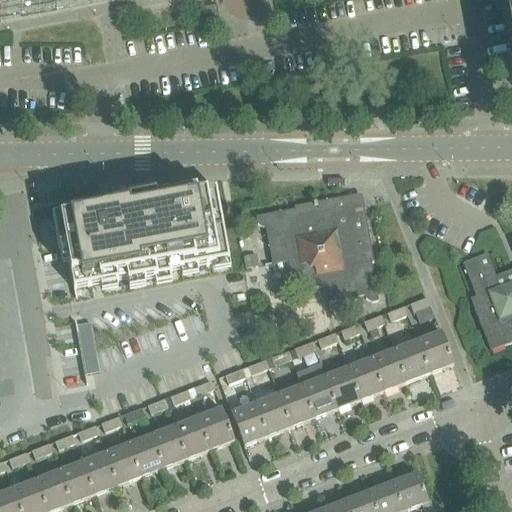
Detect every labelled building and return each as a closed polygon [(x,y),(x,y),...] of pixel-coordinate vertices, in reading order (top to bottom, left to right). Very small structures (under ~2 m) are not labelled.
[(508,0),(511,21),(511,0),(0,0),(0,18),(99,0),(508,0)] [(200,11),(202,26),(219,23),(217,8),(200,11)] [(102,209),(52,218),(58,251),(66,250),(74,292),(75,291),(91,289),(101,287),(127,282),(128,286),(144,283),(171,278),(170,274),(229,263),(221,219),(220,211),(216,192),(197,195),(197,191),(181,194),(170,196),(156,199),(155,191),(138,194),(112,199),(113,202),(102,203),(102,202),(100,203),(99,203),(100,207),(102,207),(102,209)] [(294,208),(295,211),(256,219),(258,226),(263,230),(266,229),(273,266),(288,263),(291,279),(302,277),(303,282),(308,281),(310,291),(326,289),(329,304),(366,297),(366,300),(371,304),(379,303),(372,264),(374,263),(364,208),(357,209),(351,205),(350,198),(294,208)] [(511,285),(500,291),(487,257),(463,266),(476,300),(471,302),(491,354),(511,345),(511,285)] [(410,307),(413,316),(431,309),(427,301),(410,307)] [(387,316),(390,325),(407,318),(404,310),(387,316)] [(364,325),(367,334),(384,327),(381,319),(364,325)] [(84,326),(77,328),(78,334),(86,378),(93,377),(100,375),(96,354),(91,325),(84,326)] [(341,334),(344,343),(361,336),(358,328),(341,334)] [(441,335),(417,344),(430,377),(453,368),(441,335)] [(318,343),(321,352),(338,345),(335,337),(318,343)] [(417,344),(394,353),(407,386),(430,377),(417,344)] [(294,352),(298,361),(315,354),(312,346),(294,352)] [(371,362),(383,395),(407,386),(394,353),(371,362)] [(271,361),(275,370),(292,363),(288,355),(271,361)] [(383,395),(371,362),(348,371),(360,404),(383,395)] [(248,370),(251,379),(269,372),(265,363),(248,370)] [(348,371),(325,380),(337,413),(360,404),(348,371)] [(225,379),(228,388),(246,381),(242,372),(225,379)] [(325,380),(302,389),(314,422),(337,413),(325,380)] [(194,391),(197,400),(214,393),(211,385),(194,391)] [(302,389),(278,398),(291,431),(314,422),(302,389)] [(170,400),(174,409),(191,402),(188,394),(170,400)] [(278,398),(255,407),(268,440),(291,431),(278,398)] [(147,409),(151,418),(168,411),(165,403),(147,409)] [(268,440),(255,407),(232,416),(244,449),(268,440)] [(124,418),(128,427),(145,420),(141,412),(124,418)] [(198,421),(210,454),(234,444),(221,412),(198,421)] [(121,429),(118,421),(101,427),(104,436),(121,429)] [(198,421),(175,430),(187,463),(210,454),(198,421)] [(79,436),(83,444),(98,438),(95,429),(79,436)] [(175,430),(152,439),(164,471),(187,463),(175,430)] [(55,445),(58,454),(75,447),(72,438),(55,445)] [(152,439),(128,448),(141,480),(164,471),(152,439)] [(32,454),(35,463),(52,456),(49,447),(32,454)] [(128,448),(105,457),(118,489),(141,480),(128,448)] [(9,463),(12,472),(29,465),(26,456),(9,463)] [(105,457),(82,466),(95,498),(118,489),(105,457)] [(82,466),(59,475),(72,507),(95,498),(82,466)] [(59,475),(36,484),(46,511),(59,511),(72,507),(59,475)] [(427,505),(416,477),(392,486),(402,511),(411,511),(422,508),(423,511),(433,511),(430,503),(427,505)] [(46,511),(36,484),(13,493),(20,511),(46,511)] [(369,495),(375,511),(402,511),(392,486),(369,495)] [(20,511),(13,493),(0,497),(0,511),(20,511)] [(375,511),(369,495),(345,504),(348,511),(375,511)]
